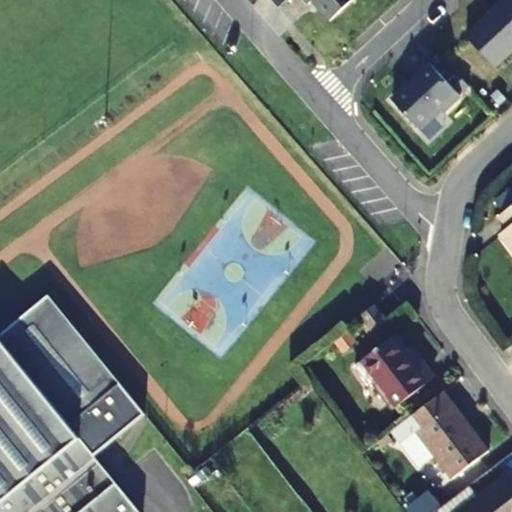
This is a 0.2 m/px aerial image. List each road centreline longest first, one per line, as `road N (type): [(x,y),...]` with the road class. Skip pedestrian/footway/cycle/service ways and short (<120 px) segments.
road 1 (residential): [(446,230),(231,0)]
road 2 (residential): [(511,401),(455,331),(443,294),(446,230)]
road 3 (residential): [(446,230),(460,184),(511,127)]
